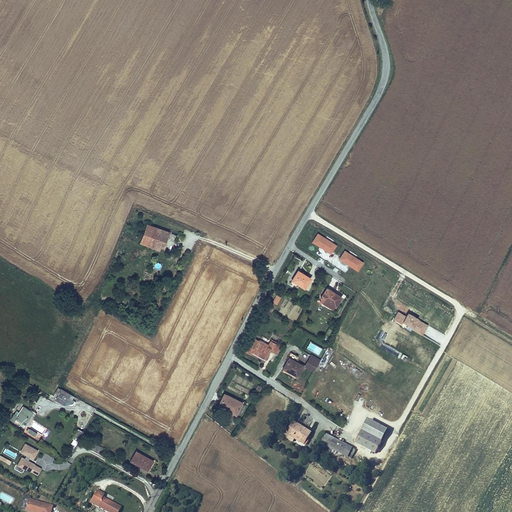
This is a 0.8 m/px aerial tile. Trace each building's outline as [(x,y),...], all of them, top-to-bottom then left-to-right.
[(175,254),(185,236),(156,221),(146,239),(175,254)] [(316,232),(310,242),(331,254),(337,245),(316,232)] [(363,262),(343,250),(337,259),(357,271),(363,262)] [(301,263),(295,273),(301,277),(307,281),(314,272),(301,263)] [(337,303),(343,293),(329,285),(323,294),(337,303)] [(119,312),(124,305),(109,296),(105,303),(119,312)] [(281,312),(297,320),(303,307),(287,299),(281,312)] [(408,314),(406,316),(397,311),(392,321),(422,336),(429,324),(408,314)] [(254,339),(249,348),(266,357),(270,350),(275,352),(278,345),(270,340),(267,347),(254,339)] [(283,347),(278,345),(275,352),(279,355),(283,347)] [(266,357),(249,348),(247,351),(264,360),(266,357)] [(292,359),(295,354),(290,351),(287,356),(289,357),(283,368),(297,376),(303,366),(296,361),(292,359)] [(313,371),(318,362),(310,357),(305,366),(313,371)] [(65,386),(57,399),(67,405),(68,402),(74,404),(76,399),(79,395),(65,386)] [(246,400),(247,399),(230,389),(224,399),(235,406),(234,407),(240,410),(240,409),(246,400)] [(249,402),(246,400),(240,409),(243,410),(249,402)] [(17,417),(14,415),(11,420),(14,422),(17,419),(20,420),(24,423),(27,425),(34,412),(31,410),(24,406),(20,412),(17,417)] [(27,427),(36,412),(31,409),(31,410),(34,412),(27,425),(24,423),(23,424),(27,427)] [(298,431),(293,429),(290,437),(308,444),(313,432),(300,426),(298,431)] [(379,448),(384,435),(363,426),(358,438),(379,448)] [(37,436),(38,433),(30,428),(29,431),(37,436)] [(83,441),(88,431),(83,428),(78,438),(83,441)] [(351,454),(355,444),(328,432),(323,441),(351,454)] [(38,476),(42,467),(33,462),(38,450),(24,443),(19,454),(21,455),(16,466),(38,476)] [(95,446),(93,449),(102,455),(104,451),(95,446)] [(152,462),(135,451),(130,461),(147,471),(152,462)] [(65,488),(62,494),(69,496),(71,490),(65,488)] [(105,511),(118,511),(121,507),(103,498),(105,495),(96,490),(89,504),(105,511)] [(28,500),(25,511),(51,511),(53,507),(28,500)]
